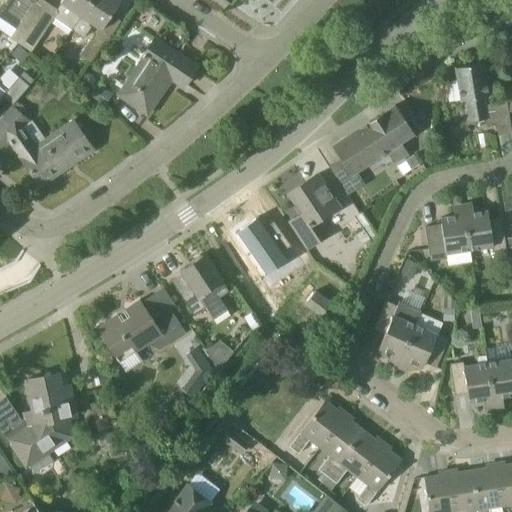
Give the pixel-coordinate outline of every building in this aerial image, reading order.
[(49,5),(42,0),(35,0),(33,3),(9,39),(21,46),(49,5)] [(49,5),(21,46),(30,53),(54,18),(72,30),(92,0),(63,0),(61,3),(62,3),(57,11),(49,5)] [(92,0),(72,30),(83,38),(92,25),(99,29),(101,30),(121,0),(120,0),(92,0)] [(104,42),(94,35),(93,34),(78,55),(90,63),(104,42)] [(172,76),(182,83),(192,68),(152,41),(142,56),(145,57),(129,81),(120,96),(147,114),(172,76)] [(11,54),(22,63),(29,55),(18,46),(11,54)] [(507,102),(485,105),(484,98),(488,97),(483,63),(455,67),(458,83),(462,101),(465,100),(469,121),(495,117),(498,136),(511,133),(507,102)] [(93,75),(88,73),(83,75),(81,81),(84,85),(88,87),(93,85),(95,80),(93,75)] [(28,86),(19,78),(2,97),(12,105),(28,86)] [(112,95),(100,86),(91,98),(104,107),(112,95)] [(395,105),(376,118),(402,158),(408,154),(401,143),(414,134),(395,105)] [(93,149),(73,121),(37,147),(24,129),(23,126),(29,121),(13,106),(0,121),(0,151),(12,141),(40,185),(93,149)] [(402,158),(376,118),(332,146),(340,159),(328,167),(347,195),(364,184),(356,172),(388,151),(395,162),(402,158)] [(416,153),(405,160),(411,170),(422,162),(416,153)] [(317,220),(338,206),(317,174),(290,192),(304,212),(289,222),(306,249),(327,235),(317,220)] [(511,188),(502,190),(505,211),(511,210),(511,188)] [(501,218),(489,220),(487,210),(474,212),(473,207),(462,208),(469,250),(492,246),(493,251),(506,248),(501,218)] [(462,208),(453,210),(454,216),(440,218),(441,224),(425,227),(430,261),(446,258),(446,253),(469,250),(462,208)] [(235,234),(265,278),(287,263),(281,254),(290,248),(273,224),(264,230),(257,219),(235,234)] [(205,255),(203,256),(199,255),(193,259),(193,263),(181,271),(183,273),(171,280),(193,315),(205,307),(209,312),(222,303),(219,297),(228,291),(205,255)] [(406,259),(400,273),(412,278),(418,264),(406,259)] [(171,309),(176,306),(166,291),(144,306),(140,300),(97,329),(119,362),(134,352),(155,338),(161,348),(186,332),(171,309)] [(443,299),(443,308),(454,309),(455,301),(448,294),(443,299)] [(415,324),(421,310),(399,301),(397,306),(385,301),(373,329),(384,334),(379,348),(391,354),(389,359),(398,363),(415,324)] [(470,308),(472,329),(481,328),(479,307),(470,308)] [(454,321),(454,309),(443,308),(443,321),(454,321)] [(242,317),(251,330),(259,325),(250,312),(242,317)] [(448,339),(415,324),(398,363),(407,367),(409,362),(423,367),(425,362),(436,368),(448,339)] [(233,351),(220,340),(205,350),(219,370),(233,351)] [(511,353),(509,354),(510,359),(487,362),(493,404),(503,403),(502,397),(511,395),(511,353)] [(487,362),(485,356),(476,357),(477,364),(463,366),(463,361),(450,364),(455,394),(467,392),(469,402),(483,400),(483,406),(493,404),(487,362)] [(5,396),(0,399),(0,438),(5,446),(8,444),(25,469),(73,437),(69,417),(75,416),(69,386),(60,388),(57,374),(28,380),(34,410),(23,413),(24,418),(21,420),(5,396)] [(344,415),(325,400),(289,446),(298,453),(309,439),(319,447),(344,415)] [(363,430),(344,415),(319,447),(329,455),(318,469),(323,473),(327,476),(363,430)] [(229,429),(222,438),(234,448),(242,439),(229,429)] [(363,430),(327,476),(336,483),(347,469),(357,477),(382,445),(363,430)] [(115,432),(104,434),(108,452),(119,449),(115,432)] [(382,445),(357,477),(367,484),(356,498),(366,506),(402,460),(382,445)] [(287,465),(272,463),(271,478),(286,480),(287,465)] [(511,463),(496,466),(502,506),(511,504),(511,463)] [(472,470),(478,511),(489,511),(489,508),(502,506),(496,466),(472,470)] [(448,473),(453,511),(463,511),(467,511),(466,511),(478,511),(472,470),(448,473)] [(318,479),(322,482),(327,476),(323,473),(318,479)] [(453,511),(448,473),(423,477),(428,511),(453,511)] [(331,490),(336,483),(327,476),(322,482),(331,490)] [(210,503),(210,502),(187,484),(165,511),(220,511),(221,511),(210,503)] [(327,495),(313,511),(327,511),(336,501),(327,495)] [(341,511),(345,508),(336,501),(327,511),(341,511)] [(39,511),(34,503),(18,511),(39,511)]
